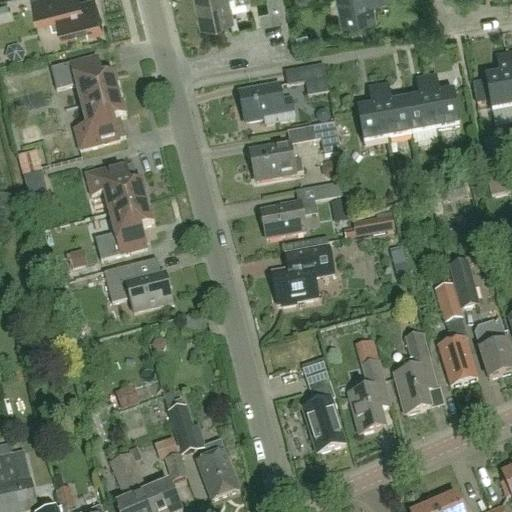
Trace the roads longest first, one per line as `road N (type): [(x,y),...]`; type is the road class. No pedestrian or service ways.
road 1 (residential): [(284,511),(169,77)]
road 2 (residential): [(367,479),(511,417)]
road 3 (residential): [(291,53),(169,77)]
